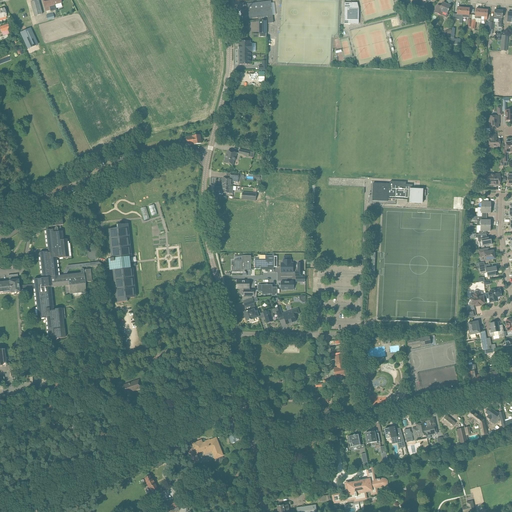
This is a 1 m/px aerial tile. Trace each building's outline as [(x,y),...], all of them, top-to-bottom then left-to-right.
[(38,0),(31,2),(32,7),(35,16),(42,14),(40,5),(38,0)] [(42,0),(44,4),(46,11),(50,10),(51,12),(57,10),(55,4),(62,3),(60,0),(42,0)] [(271,1),(247,4),(248,11),(249,19),(257,18),(257,20),(267,19),(267,17),(268,17),(268,24),(273,23),(273,19),(272,15),(271,3),(271,2),(271,1)] [(344,16),(344,24),(350,24),(350,20),(356,20),(356,11),(356,9),(353,9),(352,9),(352,3),(351,3),(345,3),(345,10),(344,16)] [(435,10),(434,12),(441,15),(443,12),(447,14),(448,11),(450,6),(443,3),(441,7),(437,6),(435,10)] [(494,17),(494,19),(498,20),(498,22),(499,22),(499,25),(501,26),(501,24),(502,23),(502,20),(502,17),(503,12),(495,11),(494,16),(494,17)] [(8,24),(0,26),(0,30),(1,33),(2,32),(3,36),(9,34),(8,30),(10,30),(8,24)] [(30,28),(20,33),(27,49),(37,45),(30,28)] [(451,38),(450,45),(460,46),(460,39),(454,38),(454,37),(451,37),(451,38)] [(239,46),(240,46),(240,49),(239,49),(239,50),(240,50),(240,55),(250,55),(250,52),(252,52),(256,52),(256,44),(252,44),(250,44),(250,41),(240,41),(240,46),(239,46)] [(250,55),(240,55),(240,64),(250,64),(250,55)] [(10,56),(0,59),(0,64),(11,60),(10,56)] [(490,121),(489,122),(489,124),(490,124),(490,128),(498,128),(498,121),(499,121),(499,116),(498,116),(490,117),(490,121)] [(489,140),(489,147),(500,147),(500,140),(495,140),(495,138),(496,138),(496,134),(495,134),(491,134),(489,134),(489,140)] [(186,138),(182,138),(183,142),(186,142),(187,146),(201,144),(200,135),(195,136),(192,136),(186,137),(186,138)] [(503,159),(503,162),(507,162),(507,152),(511,152),(511,142),(506,143),(506,147),(503,147),(503,159)] [(115,157),(112,158),(114,163),(117,162),(118,164),(127,160),(125,155),(123,150),(114,154),(115,157)] [(225,158),(224,163),(233,165),(234,161),(235,161),(237,153),(228,151),(226,158),(225,158)] [(223,178),(222,186),(232,186),(232,182),(238,182),(238,180),(239,176),(239,173),(230,173),(230,175),(229,175),(229,178),(226,178),(223,178)] [(486,174),(486,184),(494,185),(494,186),(500,186),(500,175),(486,174)] [(373,183),(372,201),(387,201),(388,199),(396,199),(408,200),(408,203),(422,203),(423,190),(412,189),(412,185),(406,184),(406,182),(390,182),(390,184),(373,183)] [(222,186),(222,193),(227,193),(232,194),(233,186),(232,186),(222,186)] [(268,191),(261,191),(261,199),(264,199),(264,209),(268,209),(273,209),(277,209),(277,200),(268,200),(268,191)] [(242,193),(242,200),(245,200),(256,201),(256,200),(256,194),(246,193),(242,193)] [(482,199),(479,199),(480,202),(481,202),(481,208),(491,208),(491,202),(487,202),(487,199),(482,199)] [(478,208),(477,217),(479,217),(482,217),(482,213),(487,213),(491,214),(491,208),(481,208),(478,208)] [(0,366),(6,366),(4,349),(0,349),(0,293),(10,292),(10,293),(19,292),(19,290),(23,290),(23,292),(27,292),(27,289),(35,288),(38,318),(45,318),(45,317),(46,316),(48,332),(49,332),(49,334),(46,334),(47,339),(64,337),(64,331),(61,331),(61,329),(62,329),(62,328),(62,327),(62,326),(63,326),(61,309),(54,309),(55,310),(53,311),(50,287),(68,285),(69,293),(86,292),(85,282),(91,282),(90,269),(83,270),(83,269),(82,269),(81,269),(80,270),(80,271),(81,274),(58,277),(56,258),(64,257),(61,231),(58,232),(57,229),(61,229),(60,225),(63,225),(62,217),(52,218),(49,219),(48,219),(48,220),(49,227),(52,227),(52,230),(51,230),(46,231),(48,253),(46,253),(46,252),(39,253),(41,279),(34,280),(34,285),(19,287),(18,280),(18,279),(18,276),(18,274),(8,275),(9,279),(9,280),(10,280),(10,281),(9,281),(0,282),(0,366)] [(112,259),(108,259),(110,271),(113,270),(115,270),(118,299),(116,299),(117,303),(126,302),(128,301),(127,298),(135,297),(131,268),(130,257),(127,228),(128,228),(128,224),(118,225),(117,225),(117,229),(110,229),(113,259),(112,259)] [(270,230),(270,225),(262,225),(262,236),(269,236),(269,238),(272,238),(272,244),(276,244),(276,230),(270,230)] [(479,233),(478,235),(481,235),(481,231),(490,232),(490,226),(480,226),(480,231),(479,231),(479,233)] [(475,235),(475,239),(478,239),(478,242),(479,242),(480,247),(482,246),(486,246),(488,246),(488,245),(492,245),(491,240),(489,240),(488,238),(487,238),(485,238),(485,235),(481,235),(478,235),(475,235)] [(482,249),(478,250),(480,257),(483,256),(484,256),(485,261),(486,261),(486,262),(490,261),(490,260),(495,259),(494,258),(495,258),(495,254),(494,254),(493,251),(489,252),(488,248),(482,249)] [(234,266),(232,266),(232,272),(242,272),(245,272),(242,272),(242,270),(245,270),(251,270),(251,256),(242,256),(242,261),(234,261),(234,266)] [(255,259),(255,269),(260,269),(269,269),(269,267),(270,267),(270,268),(271,268),(274,268),(274,256),(265,256),(265,259),(259,259),(255,259)] [(284,264),(281,264),(281,272),(293,272),(293,264),(290,264),(290,260),(284,260),(284,264)] [(489,264),(479,266),(480,270),(485,269),(485,271),(486,273),(487,273),(487,277),(493,277),(497,276),(496,267),(489,268),(489,264)] [(237,281),(237,282),(237,288),(243,288),(244,290),(244,295),(242,295),(242,296),(254,296),(254,295),(254,290),(250,290),(249,288),(249,282),(249,281),(237,281)] [(293,282),(281,282),(281,288),(281,290),(286,290),(293,290),(293,282)] [(258,285),(258,292),(262,292),(262,295),(268,295),(268,294),(272,294),(272,296),(277,296),(277,287),(272,287),(272,285),(258,285)] [(490,293),(488,293),(489,298),(490,303),(498,301),(498,300),(500,297),(501,296),(500,289),(495,290),(490,291),(490,293)] [(466,312),(466,318),(475,316),(474,310),(473,306),(476,305),(476,307),(481,306),(480,304),(484,304),(483,297),(482,292),(480,292),(479,293),(478,292),(478,291),(477,291),(476,290),(474,291),(473,292),(473,294),(472,294),(472,299),(471,299),(471,303),(469,303),(469,311),(466,312)] [(7,331),(18,331),(17,305),(11,306),(12,309),(6,310),(7,331)] [(251,310),(244,313),(246,321),(254,319),(253,319),(259,317),(257,313),(257,312),(255,312),(254,309),(252,310),(251,310)] [(270,311),(263,313),(264,318),(266,323),(273,321),(272,317),(274,317),(273,313),(276,312),(275,309),(270,311)] [(287,312),(283,314),(285,320),(286,324),(296,321),(294,317),(294,316),(299,314),(298,309),(287,312)] [(469,323),(468,323),(469,328),(470,335),(480,333),(483,351),(484,350),(488,350),(488,346),(487,339),(485,330),(480,331),(479,330),(481,327),(479,326),(478,322),(474,322),(471,320),(469,323)] [(491,330),(488,330),(489,335),(490,337),(493,336),(494,340),(499,339),(499,338),(504,337),(504,332),(503,330),(502,325),(499,326),(498,324),(498,322),(497,322),(495,323),(490,324),(491,330)] [(429,336),(419,339),(420,344),(421,346),(431,344),(429,336)] [(181,355),(175,357),(177,363),(184,361),(181,355)] [(337,368),(334,368),(335,374),(335,378),(347,376),(346,374),(345,367),(342,367),(341,364),(340,356),(335,357),(337,365),(337,368)] [(473,365),(465,366),(465,373),(466,374),(470,373),(471,379),(472,385),(480,383),(480,379),(479,375),(476,376),(476,375),(475,370),(474,370),(473,365)] [(487,369),(485,369),(486,379),(489,378),(490,382),(493,381),(493,382),(498,382),(498,380),(500,380),(498,371),(497,370),(494,368),(491,368),(487,369)] [(139,380),(121,386),(123,391),(124,394),(142,388),(141,385),(139,380)] [(489,408),(486,413),(488,415),(487,417),(490,420),(492,418),(495,419),(497,421),(499,418),(497,416),(498,414),(493,411),(489,408)] [(472,411),(468,416),(471,418),(468,421),(472,423),(473,421),(478,425),(481,436),(485,435),(485,436),(487,436),(487,435),(488,434),(484,421),(480,417),(476,414),(472,411)] [(446,415),(442,420),(451,428),(455,423),(446,415)] [(410,429),(404,430),(407,442),(410,442),(413,441),(413,439),(412,436),(414,436),(415,441),(427,438),(426,436),(437,434),(437,430),(436,425),(435,420),(434,418),(427,420),(425,422),(426,423),(424,423),(423,422),(422,422),(421,424),(416,425),(416,428),(412,428),(413,432),(413,434),(412,434),(411,432),(410,432),(410,429)] [(390,428),(384,429),(386,439),(391,438),(392,444),(398,443),(399,448),(402,448),(405,447),(404,443),(400,428),(395,429),(395,427),(394,427),(394,428),(390,429),(390,428)] [(463,428),(457,429),(461,446),(463,445),(463,443),(467,442),(463,428)] [(373,432),(365,433),(367,444),(376,442),(377,444),(380,444),(378,433),(375,434),(375,431),(373,432)] [(236,432),(228,435),(230,439),(232,443),(235,442),(234,439),(238,438),(236,432)] [(348,436),(347,436),(347,438),(348,443),(350,443),(350,444),(352,444),(352,445),(352,447),(357,446),(360,445),(360,444),(358,435),(355,435),(348,436)] [(202,442),(193,446),(196,453),(197,453),(203,451),(206,450),(207,453),(213,451),(216,458),(218,458),(223,456),(216,439),(203,444),(202,442)] [(150,476),(144,479),(148,488),(150,488),(152,492),(153,492),(154,494),(158,492),(157,490),(158,489),(156,484),(155,485),(153,479),(152,479),(150,476)] [(347,495),(346,495),(347,499),(348,498),(348,500),(355,498),(355,500),(365,498),(364,491),(366,490),(366,491),(368,490),(370,489),(381,487),(383,486),(385,485),(386,484),(386,483),(386,482),(386,481),(385,480),(384,480),(382,479),(380,480),(380,479),(377,480),(368,482),(368,481),(367,482),(367,481),(364,482),(353,484),(350,484),(350,485),(349,485),(350,488),(350,493),(347,493),(347,495)] [(328,495),(317,497),(318,503),(329,501),(329,500),(332,500),(331,495),(328,495)] [(175,499),(163,504),(166,511),(178,506),(175,499)] [(469,507),(465,508),(466,511),(468,511),(475,511),(472,501),(469,502),(468,502),(469,507)]
